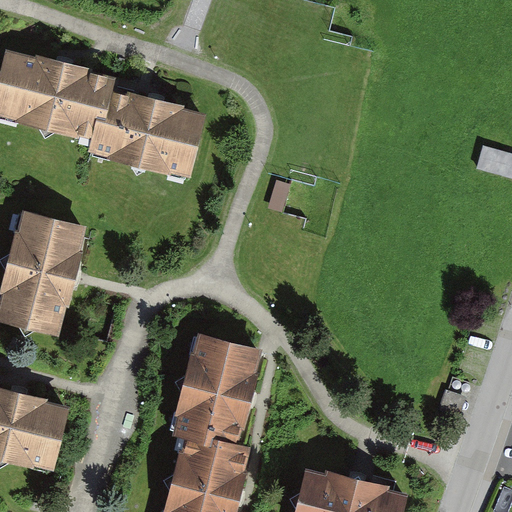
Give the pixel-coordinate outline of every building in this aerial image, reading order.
[(116,76),(4,49),(0,65),(0,115),(89,136),(86,151),(193,176),(208,112),(113,89),(116,76)] [(511,152),(483,145),(477,169),(511,177),(511,152)] [(291,185),(276,181),(268,209),(283,213),(291,185)] [(86,219),(20,204),(0,289),(0,319),(59,333),(86,219)] [(257,345),(190,329),(166,432),(180,436),(162,511),(231,511),(247,444),(235,442),(257,345)] [(0,459),(52,472),(68,405),(0,388),(0,459)] [(403,511),(409,489),(307,466),(295,511),(403,511)]
